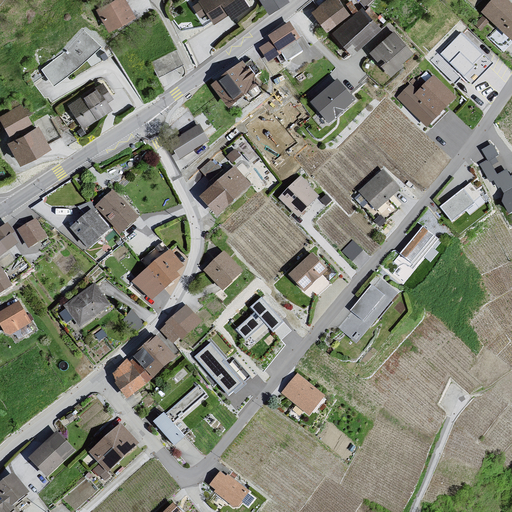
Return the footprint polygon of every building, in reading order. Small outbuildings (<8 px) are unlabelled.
[(126,0),(115,0),(97,10),(109,33),(136,18),(126,0)] [(246,3),(243,0),(203,0),(192,7),(200,19),(207,14),(214,24),(246,3)] [(261,0),(268,11),(285,0),(261,0)] [(337,0),(329,0),(313,13),(327,31),(348,15),(337,0)] [(492,0),(481,12),(511,40),(511,4),(507,0),(492,0)] [(362,9),(333,33),(351,54),(380,31),(362,9)] [(290,24),(272,36),(274,40),(262,48),(270,61),(281,53),(287,61),(302,51),(295,40),(299,38),(290,24)] [(66,51),(42,70),(54,85),(100,47),(84,31),(66,51)] [(393,32),(370,53),(379,63),(378,64),(391,78),(404,67),(401,64),(413,54),(393,32)] [(493,63),(462,33),(440,54),(439,52),(431,60),(455,84),(463,77),(472,85),(493,63)] [(151,62),(158,77),(184,65),(176,50),(151,62)] [(217,78),(209,87),(226,109),(255,88),(240,63),(217,78)] [(412,84),(397,97),(425,126),(455,98),(433,75),(417,90),(412,84)] [(336,79),(310,102),(328,123),(355,100),(336,79)] [(103,84),(69,106),(83,127),(110,110),(106,103),(112,99),(103,84)] [(21,105),(0,117),(0,120),(10,138),(32,125),(21,105)] [(210,140),(199,123),(169,142),(180,158),(210,140)] [(38,127),(8,144),(20,166),(51,149),(38,127)] [(502,201),(509,213),(511,211),(511,175),(511,176),(507,169),(498,174),(492,165),(498,162),(495,157),(498,155),(492,143),(481,150),(487,160),(480,164),(491,182),(493,180),(498,188),(500,187),(504,193),(502,201)] [(235,149),(226,156),(232,163),(241,156),(235,149)] [(200,169),(209,181),(223,170),(218,164),(216,165),(211,160),(200,169)] [(235,166),(199,196),(216,216),(252,185),(235,166)] [(384,170),(359,192),(375,209),(400,187),(384,170)] [(300,176),(279,197),(297,216),(319,195),(300,176)] [(470,182),(440,207),(451,221),(482,196),(470,182)] [(112,190),(96,206),(121,232),(137,217),(112,190)] [(326,194),(320,200),(326,205),(332,199),(326,194)] [(92,208),(70,227),(88,247),(110,228),(92,208)] [(381,214),(374,221),(380,226),(386,220),(381,214)] [(35,218),(17,229),(29,248),(47,237),(35,218)] [(6,222),(0,227),(0,255),(18,242),(17,243),(11,234),(14,232),(6,222)] [(395,250),(381,267),(401,284),(439,239),(423,225),(400,253),(395,250)] [(353,240),(342,251),(352,261),(363,250),(353,240)] [(169,248),(131,281),(151,299),(180,275),(176,270),(183,265),(169,248)] [(224,251),(204,270),(222,290),(242,271),(224,251)] [(312,253),(288,274),(303,291),(327,269),(312,253)] [(0,293),(13,285),(0,264),(0,293)] [(352,312),(339,328),(356,342),(398,293),(382,279),(375,287),(372,284),(350,311),(352,312)] [(94,283),(63,305),(80,328),(110,306),(94,283)] [(283,322),(260,297),(249,307),(254,312),(235,329),(244,340),(263,322),(272,332),(283,322)] [(18,301),(0,311),(0,324),(5,332),(12,334),(31,323),(18,301)] [(201,321),(186,305),(160,330),(172,343),(179,337),(181,339),(201,321)] [(126,315),(139,328),(145,321),(133,308),(126,315)] [(283,322),(272,332),(280,341),(291,331),(283,322)] [(102,329),(95,335),(99,340),(107,335),(102,329)] [(171,360),(152,338),(125,361),(110,377),(116,394),(127,402),(171,360)] [(211,343),(194,357),(228,395),(233,391),(235,394),(247,383),(245,381),(250,376),(235,359),(230,364),(211,343)] [(298,373),(282,392),(308,415),(324,396),(298,373)] [(164,413),(154,421),(174,444),(184,435),(174,424),(206,396),(198,387),(165,415),(164,413)] [(120,424),(90,452),(107,470),(138,443),(120,424)] [(58,430),(29,457),(47,477),(76,450),(58,430)] [(220,471),(209,485),(215,489),(214,492),(233,507),(239,507),(251,492),(228,473),(226,476),(220,471)] [(28,494),(12,475),(0,484),(0,511),(16,511),(19,511),(14,505),(28,494)]
